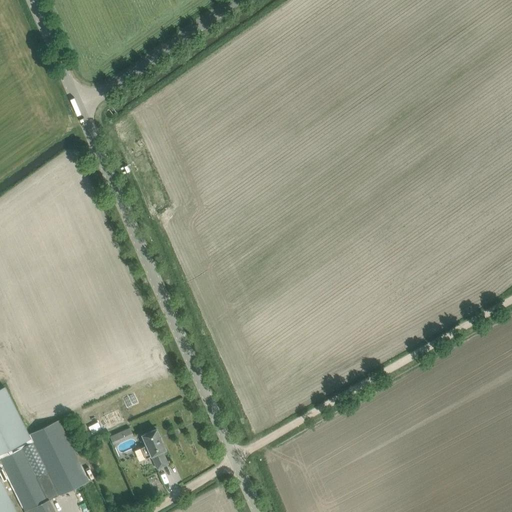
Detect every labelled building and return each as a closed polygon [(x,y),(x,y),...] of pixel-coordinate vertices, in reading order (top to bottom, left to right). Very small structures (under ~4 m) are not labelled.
[(0,388),(0,452),(31,437),(5,386),(0,388)] [(54,511),(49,500),(88,481),(58,419),(29,434),(33,442),(0,457),(0,463),(22,508),(23,508),(25,511),(54,511)] [(92,434),(101,429),(96,421),(87,426),(92,434)] [(111,445),(131,435),(127,426),(107,436),(111,445)] [(159,436),(156,429),(141,435),(146,445),(140,448),(145,459),(151,456),(157,469),(168,464),(162,451),(165,450),(162,442),(160,436),(159,436)] [(0,511),(16,511),(0,478),(0,511)]
